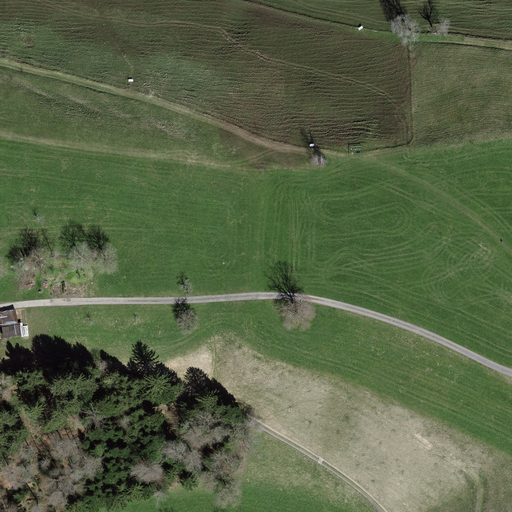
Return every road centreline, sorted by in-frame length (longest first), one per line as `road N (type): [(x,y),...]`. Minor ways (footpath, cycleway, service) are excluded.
road 1 (track): [(511,372),(383,317),(287,295),(0,307)]
road 2 (track): [(511,47),(366,32),(225,0)]
